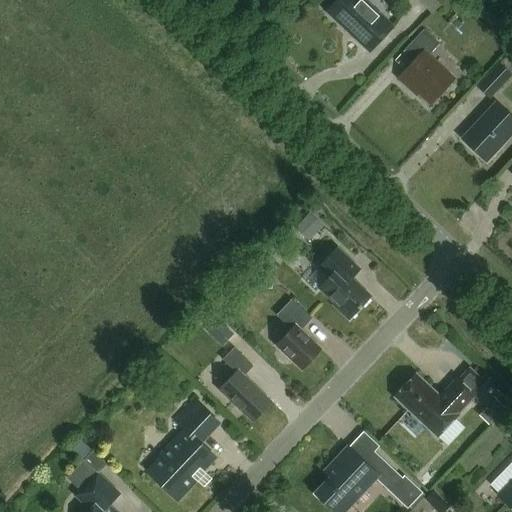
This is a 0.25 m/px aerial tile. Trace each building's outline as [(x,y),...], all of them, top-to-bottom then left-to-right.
[(366,58),(390,32),(356,0),(340,0),(324,18),(366,58)] [(418,0),(433,15),(448,0),(418,0)] [(428,110),(452,84),(427,61),(439,47),(423,31),(397,59),(407,68),(396,80),(428,110)] [(489,97),(511,72),(511,44),(505,52),(507,55),(477,86),(489,97)] [(484,168),(511,138),(511,129),(491,109),(458,143),(484,168)] [(309,242),(322,226),(309,214),(295,229),(309,242)] [(350,320),(372,297),(352,279),(360,269),(337,247),(319,266),(329,276),(319,286),(336,302),(334,305),(350,320)] [(300,371),(319,351),(299,331),(311,320),(291,300),(275,316),(289,330),(274,346),(300,371)] [(250,422),(269,401),(243,376),(252,367),(233,348),(221,361),(233,373),(216,391),(250,422)] [(416,374),(395,397),(437,436),(476,395),(474,394),(485,382),(469,367),(458,378),(457,378),(440,397),(416,374)] [(488,424),(504,407),(493,396),(477,413),(488,424)] [(191,476),(199,467),(203,471),(215,458),(200,443),(219,424),(195,400),(175,421),(184,430),(159,456),(161,458),(147,472),(178,501),(197,481),(191,476)] [(411,509),(425,496),(405,476),(402,478),(373,451),(364,461),(348,447),(325,471),(331,477),(315,493),(334,511),(344,511),(376,478),(408,509),(410,507),(411,509)] [(105,465),(91,452),(66,477),(79,490),(75,494),(90,508),(86,511),(114,511),(109,506),(120,494),(98,473),(105,465)] [(511,509),(511,480),(497,495),(511,509)] [(437,511),(443,511),(450,506),(434,490),(424,499),(437,511)]
